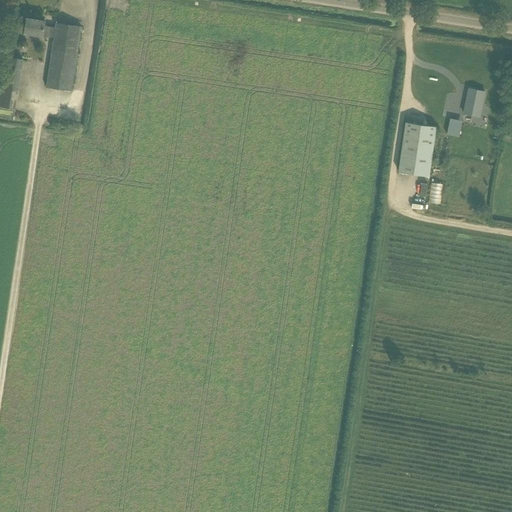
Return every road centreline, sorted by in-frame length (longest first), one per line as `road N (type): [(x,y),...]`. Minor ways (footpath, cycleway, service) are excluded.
road 1 (track): [(38,105),(0,382)]
road 2 (unclassified): [(511,29),(321,0)]
